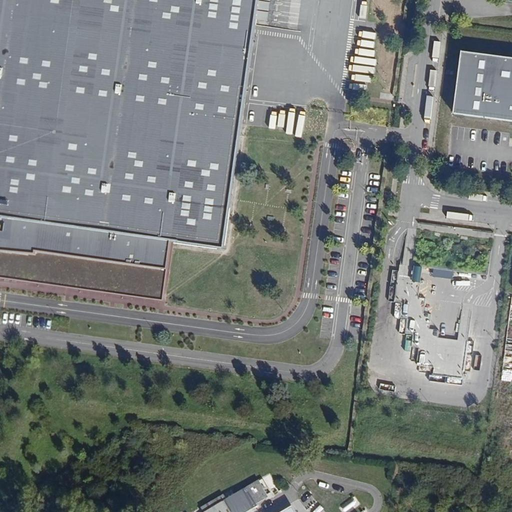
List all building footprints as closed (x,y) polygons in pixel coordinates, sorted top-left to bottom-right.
[(168,245),(225,253),(257,23),(260,0),(0,0),(0,282),(28,286),(29,282),(160,301),(168,245)] [(271,0),(260,0),(257,23),(268,20),(271,0)] [(511,58),(463,52),(454,114),(511,121),(511,58)] [(417,229),(407,229),(403,264),(400,264),(396,301),(402,302),(401,317),(408,318),(406,333),(414,334),(412,346),(419,347),(417,364),(434,367),(433,374),(463,378),(472,305),(463,304),(458,339),(438,337),(439,330),(429,329),(431,314),(424,313),(426,298),(418,296),(420,282),(412,281),(413,265),(417,229)] [(422,266),(413,265),(412,281),(420,282),(422,266)] [(236,487),(203,507),(205,511),(232,511),(244,505),(247,509),(269,496),(258,478),(238,490),(236,487)] [(298,511),(293,502),(276,511),(298,511)]
